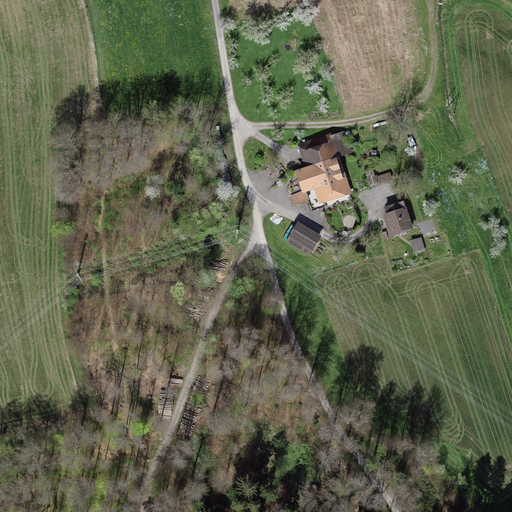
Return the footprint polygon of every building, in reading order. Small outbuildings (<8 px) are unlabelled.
[(326,137),(304,144),(312,168),(298,173),(304,190),(318,185),(322,197),(344,190),(326,137)] [(390,173),(378,177),(380,183),(391,179),(390,173)] [(305,191),(291,197),(294,204),(309,199),(305,191)] [(404,203),(385,209),(393,234),(409,229),(404,213),(407,213),(404,203)] [(318,240),(296,226),(287,241),(309,255),(318,240)]
